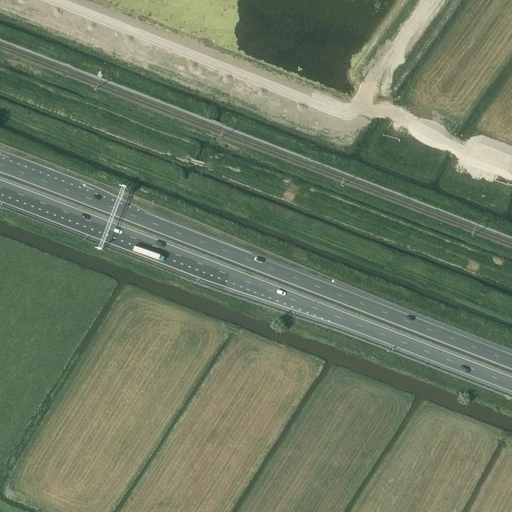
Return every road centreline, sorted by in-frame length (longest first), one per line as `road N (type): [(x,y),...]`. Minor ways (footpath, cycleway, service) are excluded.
road 1 (trunk): [(0,188),(511,385)]
road 2 (trunk): [(511,362),(0,165)]
